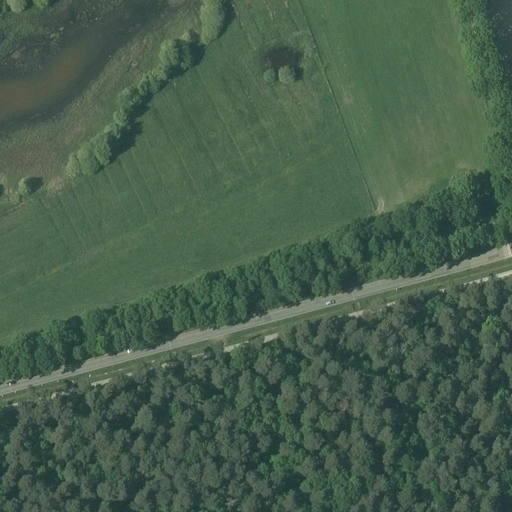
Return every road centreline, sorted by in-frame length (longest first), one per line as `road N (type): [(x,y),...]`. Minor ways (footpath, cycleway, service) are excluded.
road 1 (tertiary): [(0,391),(511,251)]
road 2 (unclassified): [(511,148),(474,0)]
